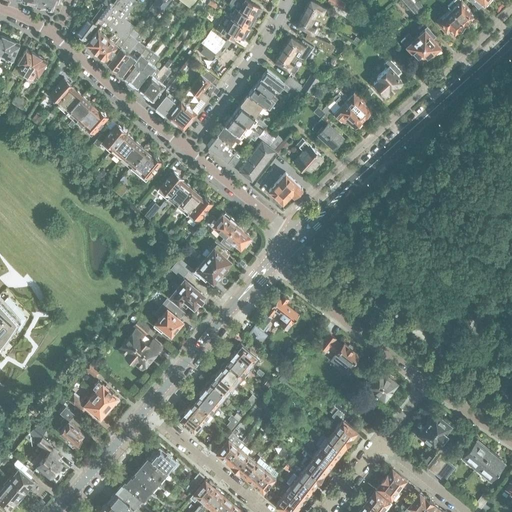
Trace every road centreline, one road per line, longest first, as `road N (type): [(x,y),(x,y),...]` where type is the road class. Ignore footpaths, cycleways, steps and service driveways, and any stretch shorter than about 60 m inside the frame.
road 1 (secondary): [(294,237),(511,34)]
road 2 (residential): [(426,382),(270,262)]
road 3 (secondary): [(147,406),(270,262)]
road 4 (residential): [(184,146),(258,56),(290,0)]
road 5 (residential): [(184,146),(52,34)]
road 6 (residential): [(267,511),(147,406)]
road 7 (residential): [(294,237),(184,146)]
road 8 (secondary): [(59,511),(147,406)]
